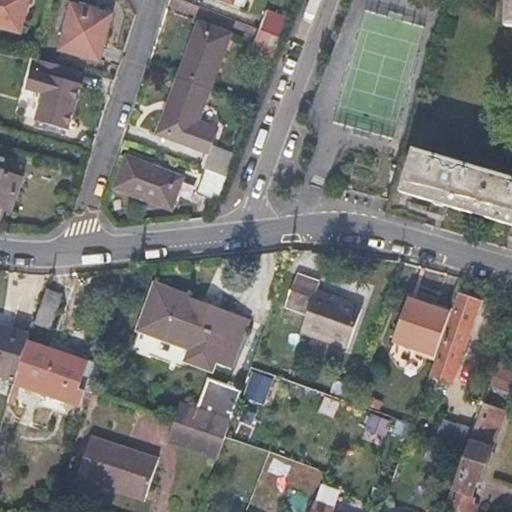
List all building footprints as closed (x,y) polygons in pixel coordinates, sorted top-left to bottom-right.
[(0,0),(0,29),(20,35),(29,0),(0,0)] [(73,6),(60,51),(99,62),(111,17),(73,6)] [(252,52),(273,59),(288,19),(268,11),(252,52)] [(209,153),(215,137),(195,130),(198,123),(231,36),(201,24),(159,134),(209,153)] [(48,79),(35,130),(48,134),(50,126),(68,132),(81,87),(73,85),(77,73),(48,65),(45,78),(48,79)] [(195,130),(215,137),(217,130),(198,123),(195,130)] [(199,195),(218,203),(235,158),(214,150),(206,171),(207,171),(199,195)] [(511,179),(416,151),(403,192),(511,224),(511,179)] [(127,159),(115,190),(171,210),(183,179),(127,159)] [(0,170),(0,206),(11,211),(23,178),(0,170)] [(349,347),(363,308),(318,292),(323,279),(298,270),(285,306),(302,312),(307,299),(315,302),(304,331),(349,347)] [(249,317),(156,283),(140,329),(192,347),(188,359),(213,368),(215,361),(231,367),(249,317)] [(50,290),(39,322),(51,326),(62,294),(50,290)] [(462,296),(433,375),(452,382),(480,302),(462,296)] [(452,313),(409,298),(395,339),(437,354),(452,313)] [(0,374),(20,382),(21,378),(32,344),(35,336),(0,323),(0,374)] [(58,361),(61,354),(32,344),(21,378),(49,387),(47,395),(64,401),(80,406),(86,390),(96,394),(105,368),(71,357),(69,365),(58,361)] [(69,365),(71,357),(61,354),(58,361),(69,365)] [(511,370),(498,365),(491,386),(511,392),(511,370)] [(177,423),(227,439),(244,391),(209,379),(199,408),(184,403),(177,423)] [(64,401),(47,395),(45,401),(62,407),(64,401)] [(505,411),(485,404),(454,488),(458,489),(452,506),(468,511),(479,480),(484,482),(495,451),(492,450),(505,411)] [(433,445),(447,450),(457,425),(443,419),(433,445)] [(221,458),(227,439),(177,423),(171,441),(221,458)] [(80,478),(106,487),(108,479),(145,492),(158,455),(94,434),(80,478)] [(142,500),(145,492),(108,479),(106,487),(142,500)] [(252,492),(248,503),(260,507),(264,497),(252,492)] [(335,511),(336,509),(316,502),(312,511),(335,511)]
